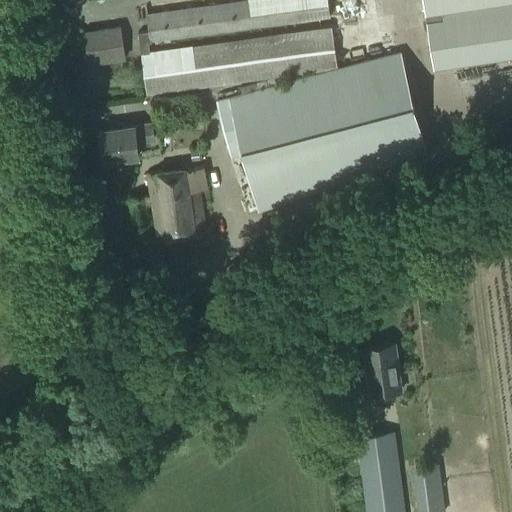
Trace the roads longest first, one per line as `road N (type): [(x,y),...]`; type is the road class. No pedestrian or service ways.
road 1 (unclassified): [(83,442),(349,267),(511,186)]
road 2 (unknown): [(66,329),(511,110)]
road 3 (unclassified): [(83,442),(17,0)]
road 4 (unknown): [(450,135),(412,0)]
